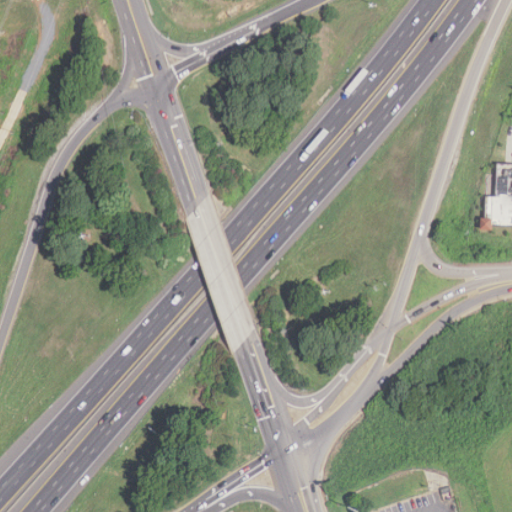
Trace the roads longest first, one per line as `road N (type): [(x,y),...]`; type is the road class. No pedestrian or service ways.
road 1 (motorway): [(34,511),(377,122),(471,0)]
road 2 (motorway): [(431,0),(342,113),(0,493)]
road 3 (motorway): [(155,86),(107,109),(77,139),(50,190),(0,337)]
road 4 (motorway): [(418,239),(504,0)]
road 5 (tertiary): [(198,209),(127,0)]
road 6 (tertiary): [(353,406),(462,308),(511,286)]
road 7 (tertiary): [(302,506),(243,337)]
road 8 (tertiary): [(243,337),(198,209)]
road 9 (tertiary): [(511,277),(457,292),(390,330)]
